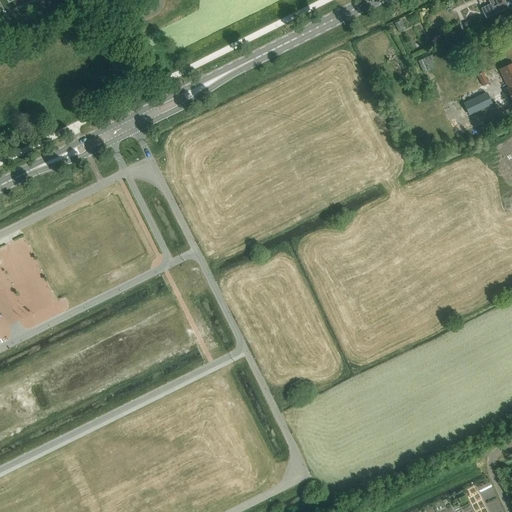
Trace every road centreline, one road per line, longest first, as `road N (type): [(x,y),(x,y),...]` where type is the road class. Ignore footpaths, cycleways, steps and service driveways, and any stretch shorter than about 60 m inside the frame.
road 1 (unclassified): [(0,470),(244,349),(196,251)]
road 2 (secondary): [(133,121),(374,0)]
road 3 (unclassified): [(171,263),(0,348)]
road 4 (unclassified): [(196,251),(133,121)]
road 5 (unclassified): [(106,135),(171,263)]
